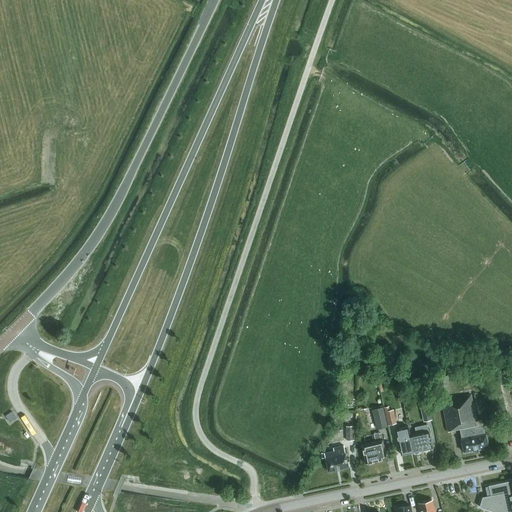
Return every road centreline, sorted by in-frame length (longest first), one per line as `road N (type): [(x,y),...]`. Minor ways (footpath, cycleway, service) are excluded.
road 1 (track): [(256,511),(251,470),(200,435),(196,399),(332,0)]
road 2 (trunk): [(128,418),(178,297),(276,0)]
road 3 (trunk): [(261,0),(95,369)]
road 4 (tertiary): [(10,333),(67,276),(110,214),(218,0)]
road 5 (tertiary): [(511,461),(263,511)]
road 6 (unknown): [(50,467),(14,393),(15,377),(37,350)]
road 7 (trunk): [(81,399),(30,511)]
